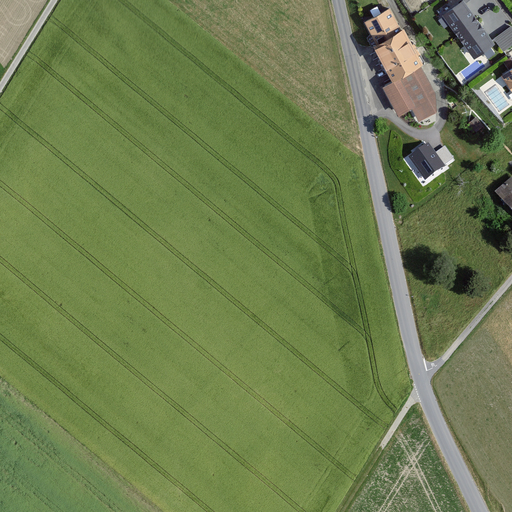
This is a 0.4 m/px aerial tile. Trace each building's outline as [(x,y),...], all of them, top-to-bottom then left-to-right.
[(463,0),(450,0),(439,8),(469,53),(491,39),(489,37),(463,0)] [(356,21),(366,41),(362,43),(385,77),(421,59),(397,25),(397,26),(387,6),(356,21)] [(511,34),(506,25),(489,37),(491,39),(499,50),(511,40),(511,34)] [(511,98),(511,62),(495,76),(511,98)] [(433,92),(417,64),(399,74),(399,73),(377,83),(392,114),(407,107),(415,122),(433,111),(433,92)] [(438,168),(420,142),(400,156),(418,182),(438,168)] [(511,222),(511,176),(510,174),(488,193),(511,222)]
